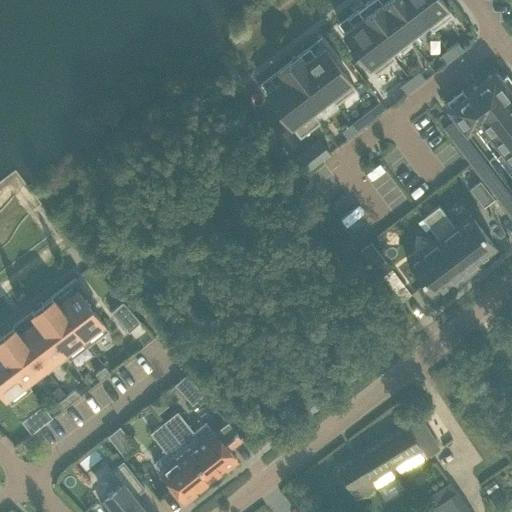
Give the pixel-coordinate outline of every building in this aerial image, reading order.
[(384,0),(381,2),(410,40),(429,26),(431,30),(432,29),(409,0),(384,0)] [(409,0),(432,29),(452,14),(441,0),(409,0)] [(362,17),(394,59),(395,58),(392,54),(410,40),(381,2),(362,17)] [(343,33),(374,74),(394,59),(362,17),(361,18),(362,19),(343,33)] [(457,42),(447,49),(453,57),(463,49),(457,42)] [(304,61),(303,62),(334,102),(354,87),(324,48),(305,62),(304,61)] [(438,56),(444,64),(453,57),(447,49),(438,56)] [(284,76),(319,122),(320,121),(311,110),(329,97),(335,104),(303,62),(284,76)] [(419,71),(409,78),(415,86),(425,79),(419,71)] [(448,109),(465,131),(479,121),(511,164),(511,188),(510,190),(511,192),(511,92),(495,71),(467,92),(468,93),(448,109)] [(299,137),(319,122),(284,76),(284,77),(284,78),(265,93),(299,137)] [(399,85),(405,93),(415,86),(409,78),(399,85)] [(360,116),(350,123),(356,131),(366,124),(360,116)] [(442,127),(448,134),(456,128),(450,121),(442,127)] [(341,130),(347,138),(356,131),(350,123),(341,130)] [(456,128),(448,134),(453,142),(461,135),(456,128)] [(461,135),(453,142),(459,149),(467,143),(461,135)] [(320,139),(291,160),(301,173),(318,160),(328,153),(330,151),(320,139)] [(467,143),(459,149),(464,156),(472,150),(467,143)] [(472,150),(464,156),(470,163),(478,157),(472,150)] [(478,157),(470,163),(475,170),(483,164),(478,157)] [(483,164),(475,170),(481,177),(489,171),(483,164)] [(489,171),(481,177),(486,185),(494,179),(489,171)] [(494,179),(486,185),(492,192),(500,186),(494,179)] [(469,187),(483,206),(493,198),(479,180),(469,187)] [(500,186),(492,192),(497,199),(505,193),(500,186)] [(505,193),(497,199),(503,206),(511,200),(505,193)] [(511,201),(511,200),(503,206),(509,213),(511,210),(511,201)] [(438,205),(422,217),(439,239),(464,271),(475,262),(495,247),(470,215),(455,227),(438,205)] [(439,240),(409,263),(433,295),(452,280),(464,271),(439,239),(422,217),(421,217),(439,240)] [(360,249),(373,267),(384,259),(370,241),(360,249)] [(77,289),(57,304),(88,344),(108,329),(93,310),(77,289)] [(122,301),(110,311),(128,331),(139,321),(122,301)] [(57,304),(38,318),(69,359),(88,345),(88,344),(57,304)] [(38,318),(18,334),(47,371),(66,357),(68,359),(69,359),(38,318)] [(47,371),(18,334),(0,347),(0,349),(30,389),(31,388),(25,381),(43,367),(47,372),(47,371)] [(0,349),(0,390),(10,404),(30,389),(0,349)] [(99,379),(109,372),(104,366),(94,373),(99,379)] [(203,393),(185,373),(174,383),(191,403),(203,393)] [(75,388),(65,395),(70,402),(80,394),(75,388)] [(70,402),(65,395),(56,403),(61,409),(70,402)] [(42,404),(21,420),(30,432),(51,416),(42,404)] [(176,412),(163,422),(209,479),(235,458),(228,450),(242,438),(226,420),(212,432),(205,422),(192,432),(176,412)] [(420,417),(336,468),(354,497),(372,486),(374,485),(377,488),(396,476),(394,473),(437,446),(420,417)] [(183,499),(209,479),(163,422),(150,432),(167,452),(154,462),(162,471),(161,472),(183,499)] [(119,425),(107,435),(123,456),(135,446),(119,425)] [(143,487),(122,460),(110,470),(120,483),(103,497),(114,510),(111,511),(145,511),(133,496),(143,487)] [(469,511),(449,482),(424,498),(433,511),(469,511)]
